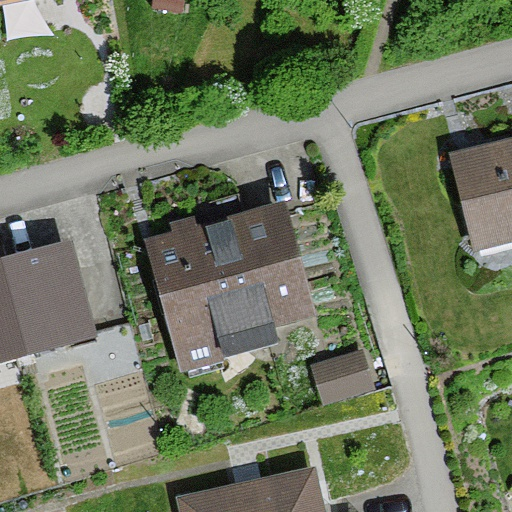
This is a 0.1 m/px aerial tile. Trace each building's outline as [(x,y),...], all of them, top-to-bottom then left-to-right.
[(0,0),(0,17),(74,3),(73,0),(0,0)] [(511,150),(456,165),(482,265),(511,257),(511,150)] [(292,212),(151,256),(187,371),(329,327),(292,212)] [(75,252),(0,273),(0,371),(101,343),(75,252)] [(367,358),(316,375),(330,414),(380,397),(367,358)] [(329,511),(322,477),(181,506),(181,511),(329,511)]
